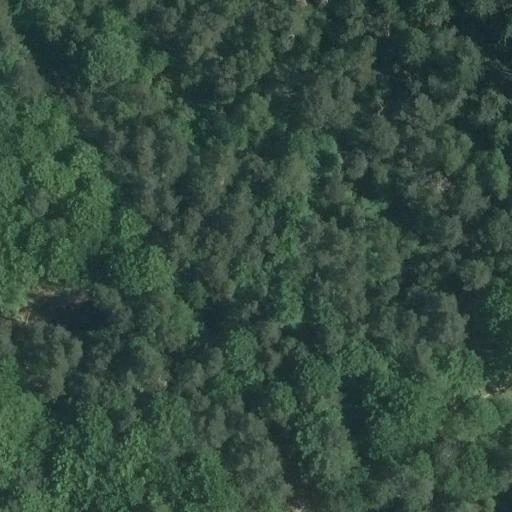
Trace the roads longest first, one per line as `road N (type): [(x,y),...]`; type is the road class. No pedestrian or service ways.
road 1 (track): [(6,0),(12,22),(309,508)]
road 2 (track): [(309,508),(511,389)]
